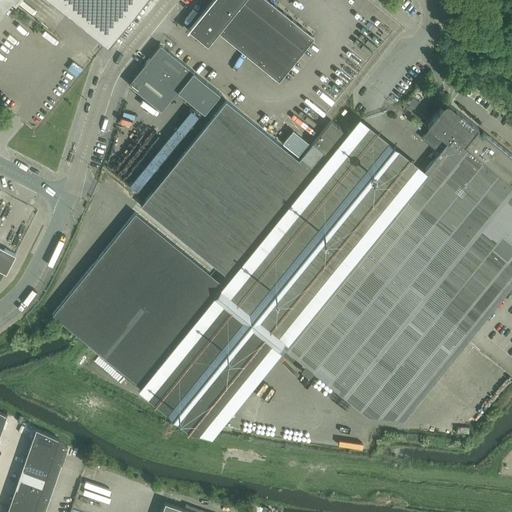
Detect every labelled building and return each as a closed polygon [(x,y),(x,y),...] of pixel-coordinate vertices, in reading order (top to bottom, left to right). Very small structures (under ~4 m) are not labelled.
[(0,0),(0,16),(11,3),(13,0),(56,0),(108,42),(141,0),(0,0)] [(269,0),(211,0),(188,30),(188,31),(189,30),(208,44),(219,31),(279,80),(314,36),(269,0)] [(159,46),(129,83),(129,84),(161,110),(177,90),(204,112),(220,93),(164,47),(159,46)] [(226,100),(143,202),(141,205),(231,278),(345,137),(346,137),(346,136),(346,135),(346,134),(346,133),(346,132),(345,132),(345,131),(331,120),(299,159),(226,100)] [(403,419),(511,285),(511,183),(509,181),(511,176),(511,154),(483,131),(481,133),(476,129),(478,126),(450,104),(448,103),(447,103),(445,103),(444,104),(443,104),(427,124),(430,127),(421,138),(439,152),(423,171),(282,346),(367,415),(403,419)] [(225,285),(142,387),(205,441),(282,346),(423,171),(359,121),(345,137),(231,278),(225,285)] [(309,143),(305,140),(293,130),(282,143),(298,156),(309,143)] [(135,212),(113,240),(52,314),(142,387),(225,285),(135,212)] [(0,269),(6,272),(15,254),(0,246),(0,269)] [(36,428),(6,511),(44,511),(68,446),(59,438),(36,428)] [(193,511),(184,509),(165,502),(161,511),(193,511)]
